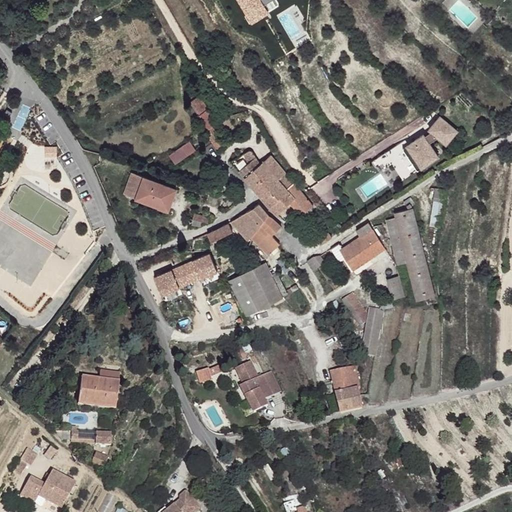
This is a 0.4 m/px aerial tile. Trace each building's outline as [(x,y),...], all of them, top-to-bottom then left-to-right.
[(200,97),(192,103),(218,142),(226,137),(200,97)] [(460,136),(443,120),(432,133),(435,136),(427,139),(426,137),(409,147),(422,170),(440,160),(431,145),(440,141),(449,149),(460,136)] [(189,140),(169,154),(175,162),(195,148),(189,140)] [(406,157),(399,146),(374,163),(378,169),(384,165),(387,170),(406,157)] [(409,147),(405,150),(418,173),(422,170),(409,147)] [(59,150),(47,151),(47,161),(59,160),(59,150)] [(241,158),(232,164),(253,188),(276,171),(268,161),(264,163),(252,151),(241,158)] [(276,171),(253,188),(261,196),(289,173),(274,155),(268,161),(276,171)] [(145,177),(133,173),(125,196),(137,200),(171,210),(175,199),(171,197),(174,187),(145,177)] [(289,173),(261,196),(272,207),(294,185),(289,173)] [(294,185),(272,207),(278,215),(289,205),(303,217),(314,206),(294,185)] [(448,194),(437,191),(434,204),(436,205),(430,228),(440,231),(448,194)] [(259,204),(233,221),(247,243),(251,240),(257,236),(267,230),(269,217),(259,204)] [(412,210),(394,214),(397,219),(409,271),(416,296),(434,291),(412,210)] [(197,212),(194,219),(209,224),(211,216),(197,212)] [(273,220),(269,217),(267,230),(270,235),(280,229),(280,225),(279,221),(273,220)] [(397,219),(388,222),(401,273),(409,271),(397,219)] [(229,224),(210,235),(214,242),(233,231),(229,224)] [(339,244),(331,249),(339,262),(345,258),(353,269),(385,252),(369,225),(357,232),(361,239),(342,249),(339,244)] [(267,230),(257,236),(266,251),(274,246),(276,244),(270,235),(267,230)] [(326,230),(316,238),(321,246),(322,245),(332,239),(326,230)] [(257,236),(251,240),(260,255),(266,251),(257,236)] [(160,293),(218,273),(211,252),(153,272),(160,293)] [(312,258),(310,260),(316,269),(318,269),(351,312),(364,309),(324,256),(312,258)] [(310,260),(307,262),(314,271),(316,269),(310,260)] [(269,265),(257,270),(276,303),(284,299),(274,277),(269,265)] [(257,270),(244,275),(260,309),(276,303),(257,270)] [(279,274),(274,277),(284,299),(290,296),(279,274)] [(244,275),(232,281),(246,316),(260,309),(244,275)] [(400,281),(390,284),(397,301),(406,298),(400,281)] [(434,291),(416,296),(417,301),(435,296),(434,291)] [(398,303),(387,306),(390,315),(400,311),(398,303)] [(366,323),(353,343),(359,347),(356,350),(363,355),(390,315),(377,306),(370,316),(372,318),(366,323)] [(364,309),(351,312),(361,326),(366,323),(372,318),(370,316),(364,309)] [(250,363),(236,370),(245,387),(253,383),(259,380),(258,378),(250,363)] [(356,368),(332,374),(342,413),(364,408),(358,389),(362,389),(356,368)] [(272,371),(258,378),(259,380),(253,383),(257,392),(246,398),(252,412),(268,403),(266,398),(282,391),(272,371)] [(83,376),(79,402),(116,408),(120,382),(83,376)] [(245,387),(242,389),(246,398),(257,392),(253,383),(245,387)] [(73,430),(64,429),(63,439),(72,440),(73,430)] [(72,440),(72,442),(94,444),(96,431),(73,430),(72,440)] [(96,431),(94,444),(111,445),(111,447),(118,448),(119,441),(111,440),(111,432),(96,431)] [(27,447),(20,459),(27,463),(31,465),(37,452),(27,447)] [(95,453),(94,463),(107,464),(107,454),(95,453)] [(27,463),(20,459),(13,472),(20,475),(27,463)] [(32,475),(22,494),(28,497),(33,487),(42,491),(40,494),(63,507),(77,480),(53,468),(45,483),(32,475)] [(33,487),(28,497),(36,502),(40,494),(42,491),(33,487)] [(196,511),(201,508),(187,491),(184,493),(182,495),(182,496),(181,498),(182,499),(169,510),(166,507),(159,511),(196,511)] [(297,500),(286,503),(288,511),(308,511),(307,506),(299,508),(297,500)]
